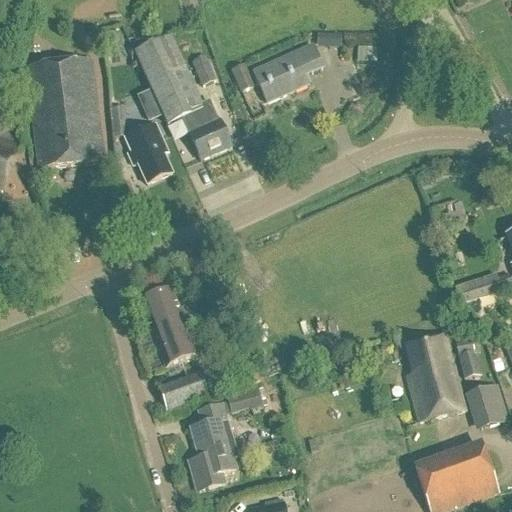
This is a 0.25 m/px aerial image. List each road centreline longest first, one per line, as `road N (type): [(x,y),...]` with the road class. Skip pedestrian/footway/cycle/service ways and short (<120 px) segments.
road 1 (tertiary): [(105,275),(394,143)]
road 2 (residential): [(105,275),(174,511)]
road 3 (residential): [(511,139),(432,0)]
road 4 (residential): [(394,143),(423,0)]
